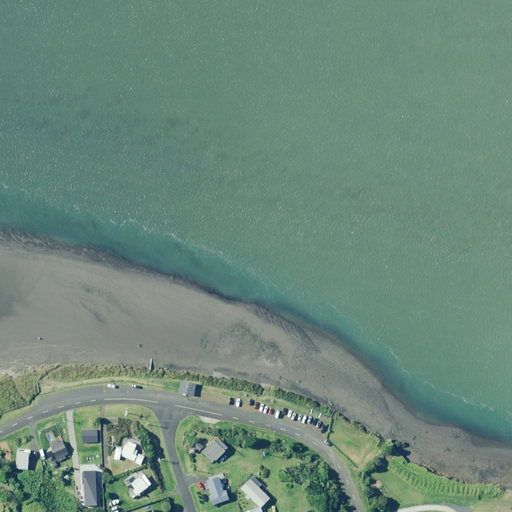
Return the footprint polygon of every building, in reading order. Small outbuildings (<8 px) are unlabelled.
[(198,383),(182,380),(180,393),(195,396),(198,383)] [(98,442),(98,429),(82,430),(83,442),(98,442)] [(227,448),(216,437),(202,452),(213,463),(227,448)] [(69,454),(63,440),(58,442),(57,439),(49,442),(55,456),(56,456),(58,461),(66,458),(65,455),(69,454)] [(144,456),(138,453),(139,450),(136,449),(138,445),(129,441),(127,446),(125,446),(121,456),(135,461),(142,463),(144,456)] [(197,441),(193,446),(199,451),(203,446),(197,441)] [(122,448),(116,446),(113,460),(119,461),(122,448)] [(29,452),(17,451),(16,468),(28,469),(29,452)] [(43,460),(33,459),(32,469),(42,470),(43,460)] [(136,496),(137,495),(138,496),(142,494),(140,492),(151,485),(144,475),(131,484),(135,489),(132,491),(136,496)] [(225,492),(220,476),(206,481),(211,496),(209,496),(212,505),(229,499),(226,491),(225,492)] [(261,481),(260,483),(254,478),(252,480),(251,479),(241,489),(260,507),(261,507),(270,498),(267,495),(268,494),(265,491),(264,490),(266,489),(267,487),(261,481)] [(117,487),(113,490),(123,504),(127,501),(117,487)] [(97,498),(92,502),(88,496),(82,500),(83,502),(81,503),(84,507),(86,506),(89,511),(102,504),(97,498)] [(15,511),(18,509),(13,501),(0,508),(0,511),(15,511)]
